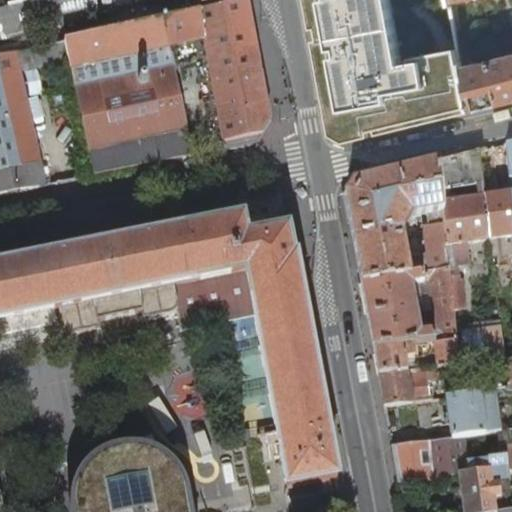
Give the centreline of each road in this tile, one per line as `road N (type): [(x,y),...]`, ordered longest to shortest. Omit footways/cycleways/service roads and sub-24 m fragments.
road 1 (residential): [(375,511),(317,170)]
road 2 (residential): [(314,152),(0,214)]
road 3 (residential): [(317,170),(511,123)]
road 4 (residential): [(314,152),(283,0)]
